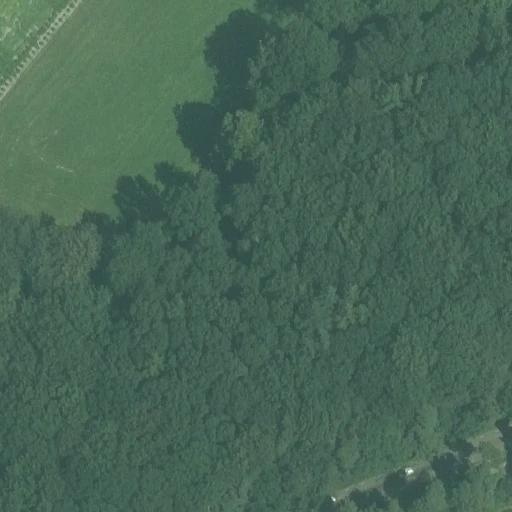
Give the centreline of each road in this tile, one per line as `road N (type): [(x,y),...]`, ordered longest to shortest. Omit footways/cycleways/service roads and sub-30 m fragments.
road 1 (track): [(207,247),(402,0)]
road 2 (track): [(69,511),(104,366),(0,350)]
road 3 (tertiary): [(318,511),(511,435)]
road 4 (track): [(104,366),(207,247)]
